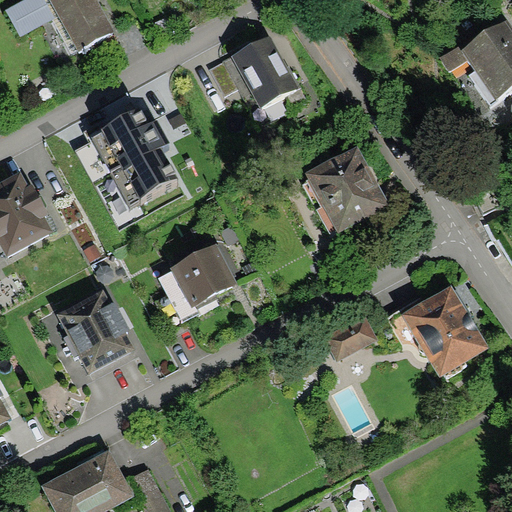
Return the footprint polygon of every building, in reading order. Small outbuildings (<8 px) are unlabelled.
[(86,0),(34,0),(72,70),(113,48),(86,0)] [(511,105),(511,50),(500,34),(456,67),(495,118),(511,105)] [(292,97),(262,52),(231,72),(261,117),(292,97)] [(154,105),(91,139),(134,217),(196,182),(154,105)] [(354,159),(300,190),(335,250),(388,220),(354,159)] [(15,184),(0,191),(0,265),(4,274),(49,252),(15,184)] [(210,261),(157,291),(179,330),(232,301),(210,261)] [(108,300),(51,327),(83,391),(140,364),(108,300)] [(481,358),(446,300),(401,327),(436,385),(481,358)] [(130,456),(43,502),(48,511),(134,511),(154,501),(130,456)]
